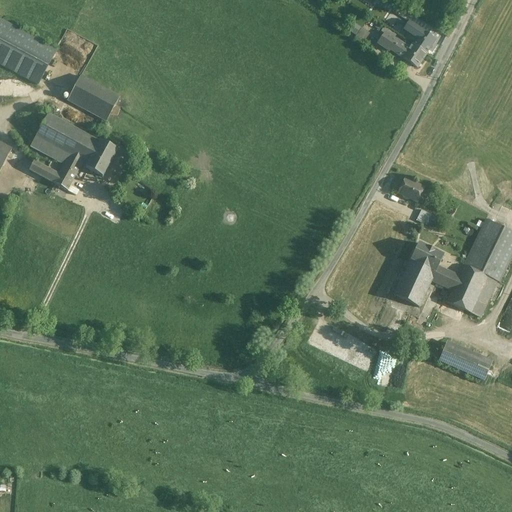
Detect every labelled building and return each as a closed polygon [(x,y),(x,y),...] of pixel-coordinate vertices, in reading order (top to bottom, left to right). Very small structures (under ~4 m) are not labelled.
[(56,50),(1,21),(0,22),(0,65),(37,86),(56,50)] [(435,41),(422,32),(409,23),(403,32),(415,40),(412,46),(426,55),(435,41)] [(361,27),(355,35),(364,41),(369,33),(361,27)] [(396,36),(388,31),(384,37),(392,42),(396,36)] [(412,46),(409,50),(397,41),(390,51),(404,60),(417,68),(426,55),(412,46)] [(119,98),(80,77),(67,102),(102,121),(106,123),(119,98)] [(92,139),(48,116),(30,149),(63,167),(59,176),(34,163),(29,171),(67,192),(81,166),(86,168),(99,143),(95,141),(92,139)] [(102,121),(92,139),(95,141),(100,134),(106,123),(102,121)] [(117,152),(100,142),(86,168),(85,170),(102,179),(117,152)] [(0,171),(11,151),(0,144),(0,171)] [(424,190),(405,180),(396,199),(401,201),(401,204),(405,205),(407,204),(415,208),(424,190)] [(432,216),(421,211),(416,222),(427,227),(432,216)] [(511,232),(486,220),(463,266),(497,282),(500,284),(511,258),(511,232)] [(443,257),(418,245),(410,262),(435,274),(438,268),(443,257)] [(435,274),(410,262),(394,297),(419,309),(431,283),(435,274)] [(463,266),(458,277),(451,292),(446,304),(480,319),(497,282),(463,266)] [(458,277),(438,268),(435,274),(431,283),(451,292),(458,277)] [(480,358),(447,344),(439,362),(472,377),(480,358)] [(491,363),(480,358),(472,377),(483,381),(491,363)]
